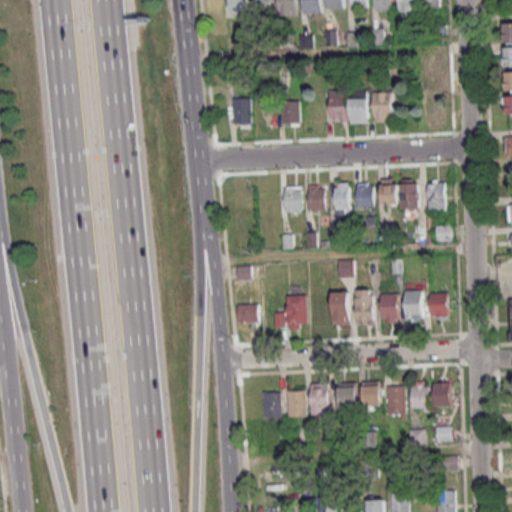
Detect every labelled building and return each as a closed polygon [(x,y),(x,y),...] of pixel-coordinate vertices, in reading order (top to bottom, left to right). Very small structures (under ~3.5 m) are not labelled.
[(222,0),(223,13),(250,13),(249,0),(222,0)] [(256,0),(256,13),(298,14),(298,0),(256,0)] [(303,0),(303,13),(323,13),(323,0),(303,0)] [(345,0),(327,0),(327,8),(346,8),(345,0)] [(376,0),(377,11),(394,11),(394,0),(376,0)] [(446,67),(446,54),(427,54),(427,67),(446,67)] [(349,90),(332,90),(332,122),(349,122),(349,90)] [(352,122),(371,122),(371,90),(352,90),(352,122)] [(376,121),(395,121),(395,90),(376,90),(376,121)] [(253,97),(234,97),(234,127),(253,127),(253,97)] [(302,100),(283,100),(283,124),(302,124),(302,100)] [(278,101),(259,101),(259,127),(278,127),(278,101)] [(401,179),(383,179),(383,205),(401,205),(401,179)] [(420,179),(403,179),(403,209),(420,209),(420,179)] [(429,181),(429,210),(447,210),(447,181),(429,181)] [(352,182),(336,182),(336,214),(352,214),(352,182)] [(359,207),(378,207),(378,182),(359,182),(359,207)] [(310,210),(328,210),(328,185),(310,185),(310,210)] [(304,211),(304,186),(286,186),(286,211),(304,211)] [(239,211),(257,211),(257,187),(239,187),(239,211)] [(437,240),(453,240),(453,224),(437,224),(437,240)] [(340,259),(340,277),(355,277),(355,259),(340,259)] [(375,325),(375,289),(357,289),(357,325),(375,325)] [(424,289),(407,289),(407,320),(424,320),(424,289)] [(351,290),(333,290),(333,325),(351,325),(351,290)] [(401,322),(401,292),(383,292),(383,322),(401,322)] [(449,292),(432,292),(432,317),(449,317),(449,292)] [(276,311),(276,328),(308,328),(308,294),(287,294),(287,311),(276,311)] [(260,322),(260,303),(239,303),(239,322),(260,322)] [(382,406),(382,381),(365,381),(365,406),(382,406)] [(413,409),(432,409),(432,382),(413,382),(413,409)] [(452,406),(452,382),(435,382),(435,406),(452,406)] [(313,383),(313,414),(331,414),(331,383),(313,383)] [(341,408),(360,408),(360,384),(341,384),(341,408)] [(388,385),(388,414),(407,414),(407,385),(388,385)] [(289,416),(307,416),(307,389),(289,389),(289,416)] [(282,391),(264,391),(264,417),(282,417),(282,391)] [(453,426),(438,426),(438,440),(453,440),(453,426)] [(427,428),(412,428),(412,444),(427,444),(427,428)] [(438,511),(457,511),(457,489),(439,489),(438,511)] [(392,511),(410,511),(410,492),(393,492),(392,511)] [(338,511),(338,496),(320,496),(319,511),(338,511)] [(270,498),(270,511),(288,511),(289,498),(270,498)] [(386,511),(387,499),(369,499),(369,511),(386,511)] [(363,511),(363,500),(344,500),(344,511),(363,511)]
